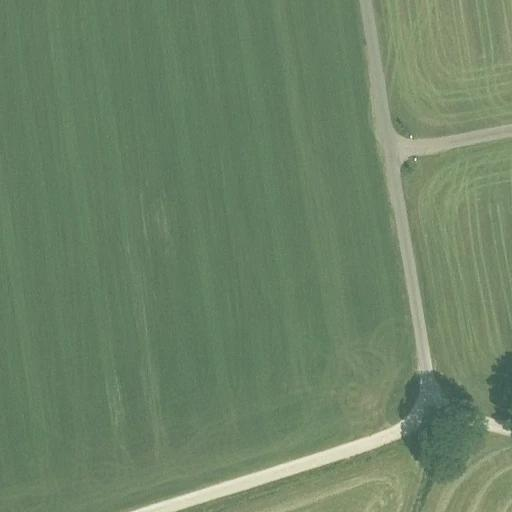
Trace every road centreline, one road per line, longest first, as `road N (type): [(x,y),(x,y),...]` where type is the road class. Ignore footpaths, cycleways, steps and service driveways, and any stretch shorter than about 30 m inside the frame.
road 1 (unclassified): [(435,420),(365,0)]
road 2 (track): [(511,435),(435,420),(168,511)]
